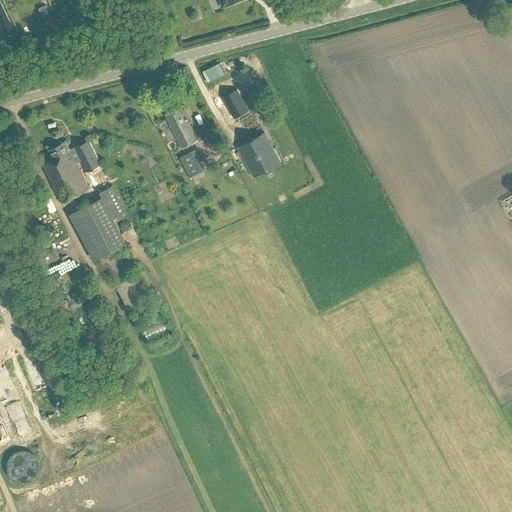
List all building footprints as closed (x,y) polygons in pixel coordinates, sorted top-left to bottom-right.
[(89,6),(86,0),(72,0),(81,19),(92,14),(89,6)] [(1,4),(0,4),(0,24),(4,32),(13,28),(1,4)] [(49,13),(42,16),(45,23),(52,20),(49,13)] [(236,88),(221,96),(225,104),(233,99),(241,114),(248,110),(236,88)] [(247,98),(252,107),(257,105),(253,95),(247,98)] [(186,122),(178,108),(165,115),(170,125),(170,126),(182,148),(197,139),(187,121),(186,122)] [(166,127),(160,129),(161,135),(168,134),(166,127)] [(264,133),(238,146),(253,176),(280,162),(264,133)] [(74,160),(79,157),(98,194),(100,192),(114,219),(126,213),(89,141),(75,148),(71,150),(66,141),(49,149),(54,159),(43,164),(61,203),(89,189),(74,160)] [(195,149),(180,157),(191,177),(206,170),(195,149)] [(27,167),(15,172),(18,180),(30,174),(27,167)] [(126,242),(102,197),(70,215),(94,260),(126,242)] [(511,201),(501,209),(507,218),(511,214),(511,201)] [(75,260),(53,275),(58,283),(80,268),(75,260)] [(136,276),(116,286),(128,309),(147,299),(136,276)] [(19,347),(28,342),(16,318),(7,323),(19,347)] [(156,332),(146,338),(149,342),(158,337),(156,332)] [(25,357),(32,352),(29,347),(22,352),(25,357)] [(37,362),(22,368),(25,375),(40,369),(37,362)]
